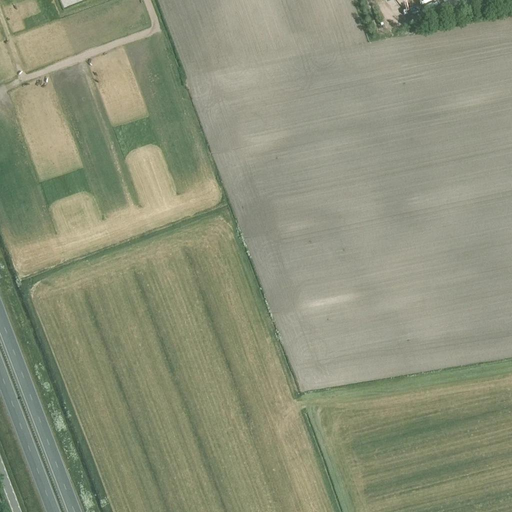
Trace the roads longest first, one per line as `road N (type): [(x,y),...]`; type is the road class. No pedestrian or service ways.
road 1 (trunk): [(73,511),(0,314)]
road 2 (trunk): [(0,372),(53,511)]
